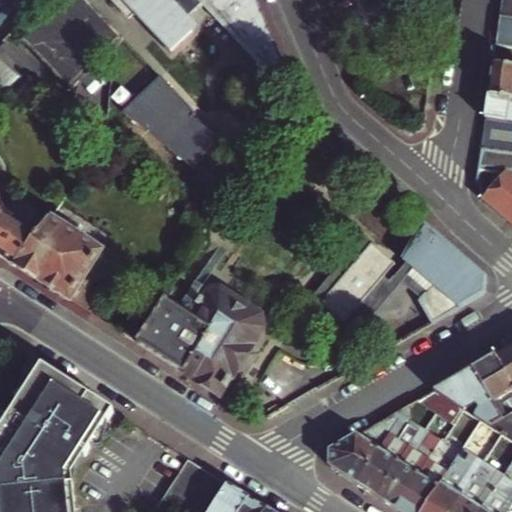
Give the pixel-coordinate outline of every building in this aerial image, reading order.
[(89,0),(64,0),(22,40),(70,91),(125,39),(89,0)] [(111,0),(130,19),(135,14),(172,55),(194,34),(192,32),(198,26),(191,19),(204,6),(202,4),(206,0),(208,0),(265,58),(258,65),(270,77),(284,64),(257,0),(111,0)] [(511,17),(511,0),(503,0),(501,16),(511,17)] [(511,33),(511,17),(501,16),(498,31),(511,33)] [(511,47),(511,33),(498,31),(497,45),(511,47)] [(35,85),(0,53),(0,82),(8,89),(11,86),(24,97),(35,85)] [(511,65),(494,63),(486,120),(511,123),(511,65)] [(164,76),(133,109),(199,169),(229,136),(164,76)] [(511,151),(482,146),(477,181),(484,198),(511,221),(511,151)] [(0,199),(0,252),(17,264),(38,236),(7,216),(0,203),(0,199)] [(51,218),(38,236),(17,264),(92,312),(109,285),(89,272),(102,253),(51,218)] [(486,294),(487,279),(424,225),(403,259),(406,263),(433,285),(419,301),(432,325),(486,294)] [(393,263),(363,237),(340,264),(351,274),(347,278),(336,269),(314,295),(344,321),(359,303),(365,308),(383,288),(376,283),(382,276),(393,263)] [(433,285),(406,263),(390,282),(382,276),(376,283),(383,288),(365,308),(359,303),(354,310),(362,317),(352,328),(360,334),(402,282),(422,298),(433,285)] [(183,276),(156,316),(138,342),(221,396),(234,376),(242,381),(272,331),(268,315),(262,317),(222,290),(209,294),(183,276)] [(144,307),(126,334),(138,342),(156,316),(144,307)] [(511,347),(496,357),(511,385),(511,347)] [(511,385),(496,357),(474,370),(505,422),(492,428),(511,440),(511,385)] [(115,412),(44,366),(0,434),(0,511),(77,511),(75,487),(74,477),(115,412)] [(465,410),(492,428),(505,422),(474,370),(436,391),(465,410)] [(456,424),(465,410),(436,391),(420,401),(456,424)] [(331,467),(358,485),(398,423),(402,425),(405,422),(410,425),(413,422),(409,407),(331,452),(331,467)] [(358,485),(379,498),(424,428),(413,422),(410,425),(405,422),(402,425),(398,423),(358,485)] [(379,498),(398,510),(442,440),(424,428),(379,498)] [(398,510),(400,511),(423,511),(462,453),(442,440),(398,510)] [(423,511),(452,511),(486,462),(465,449),(462,453),(423,511)] [(211,511),(228,485),(190,460),(157,511),(158,511),(211,511)] [(452,511),(481,511),(506,475),(486,462),(452,511)] [(481,511),(510,511),(511,510),(511,465),(506,475),(481,511)] [(241,511),(250,499),(228,485),(211,511),(241,511)] [(267,511),(268,511),(250,499),(241,511),(267,511)]
